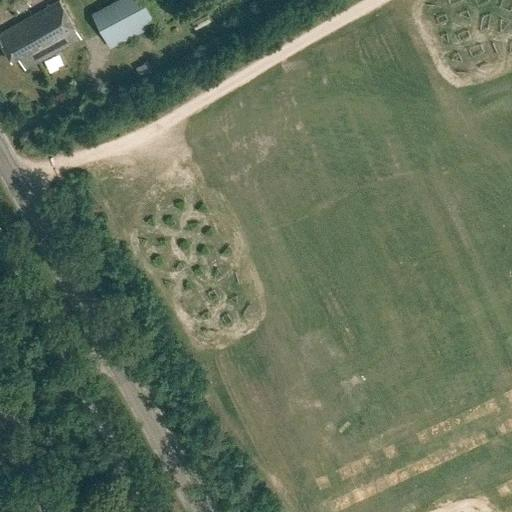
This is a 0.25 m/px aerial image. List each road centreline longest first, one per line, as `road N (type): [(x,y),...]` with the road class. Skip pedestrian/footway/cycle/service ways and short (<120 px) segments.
road 1 (tertiary): [(201,511),(0,155)]
road 2 (track): [(113,356),(6,424),(0,479)]
